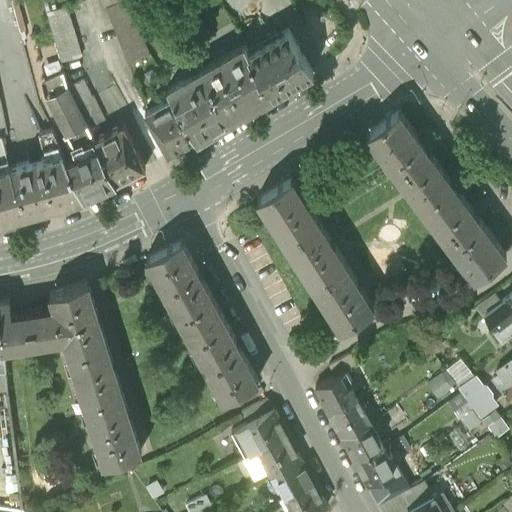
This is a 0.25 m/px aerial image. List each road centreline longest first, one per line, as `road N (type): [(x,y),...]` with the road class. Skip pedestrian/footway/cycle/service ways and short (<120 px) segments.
road 1 (tertiary): [(182,193),(371,85),(427,42)]
road 2 (residential): [(511,261),(479,286),(384,317),(285,379)]
road 3 (residential): [(182,193),(285,379)]
road 4 (tertiary): [(0,258),(113,226),(182,193)]
road 5 (residential): [(285,379),(359,511)]
road 6 (primary): [(427,42),(511,142)]
